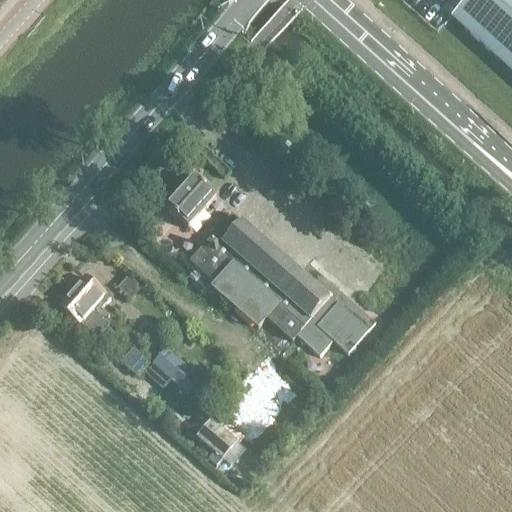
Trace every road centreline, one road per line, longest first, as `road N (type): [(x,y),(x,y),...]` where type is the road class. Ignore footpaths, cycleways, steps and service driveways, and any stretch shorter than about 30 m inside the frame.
road 1 (secondary): [(0,284),(252,0)]
road 2 (secondary): [(511,174),(324,0)]
